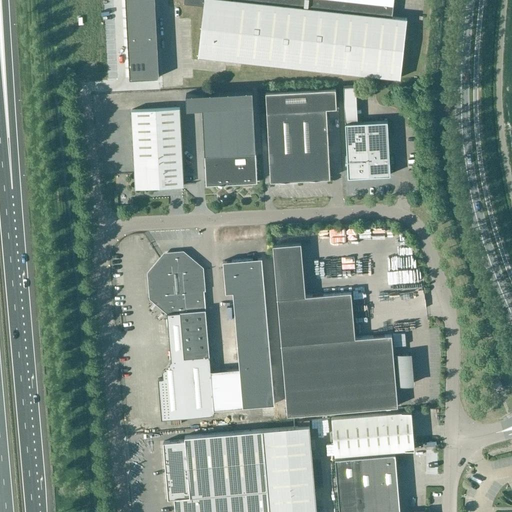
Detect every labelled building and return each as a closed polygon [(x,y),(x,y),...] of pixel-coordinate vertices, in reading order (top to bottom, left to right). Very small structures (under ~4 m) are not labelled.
[(155,0),(125,0),(130,78),(159,76),(155,0)] [(392,17),(393,5),(393,0),(184,0),(184,4),(204,6),(198,56),(400,78),(406,18),(392,17)] [(350,85),(337,85),(338,117),(350,117),(350,85)] [(266,92),(270,181),(330,178),(326,108),(336,108),(335,88),(266,92)] [(252,90),(186,93),(187,108),(202,107),(206,184),(257,182),(253,104),(252,90)] [(153,187),(183,185),(179,107),(131,110),(135,174),(134,174),(134,189),(154,188),(153,187)] [(357,122),(345,123),(348,177),(390,175),(387,121),(357,122)] [(369,249),(369,227),(341,228),(341,233),(325,233),(325,229),(310,229),(310,258),(338,257),(338,250),(369,249)] [(378,228),(379,249),(403,248),(402,236),(390,237),(390,227),(378,228)] [(272,245),(288,415),(399,404),(397,382),(400,382),(400,383),(414,382),(411,352),(397,353),(397,354),(394,355),(392,333),(355,337),(351,291),(305,295),(300,242),(272,245)] [(154,274),(149,275),(151,295),(156,295),(156,302),(167,311),(171,360),(162,371),(163,378),(158,378),(161,418),(214,414),(214,409),(244,406),(240,368),(211,371),(209,356),(202,270),(197,271),(197,264),(188,256),(181,257),(181,252),(167,253),(168,258),(161,259),(153,268),(154,274)] [(262,257),(223,260),(226,291),(234,291),(240,368),(244,406),(274,404),(262,257)] [(393,280),(395,292),(403,290),(402,289),(417,287),(415,276),(393,280)] [(493,384),(496,390),(502,387),(499,381),(493,384)] [(332,417),(335,455),(415,448),(412,410),(332,417)] [(318,511),(311,425),(264,429),(186,436),(186,439),(164,441),(169,497),(176,496),(177,511),(318,511)] [(424,511),(425,511),(416,511),(400,511),(396,452),(335,458),(340,511),(424,511)]
